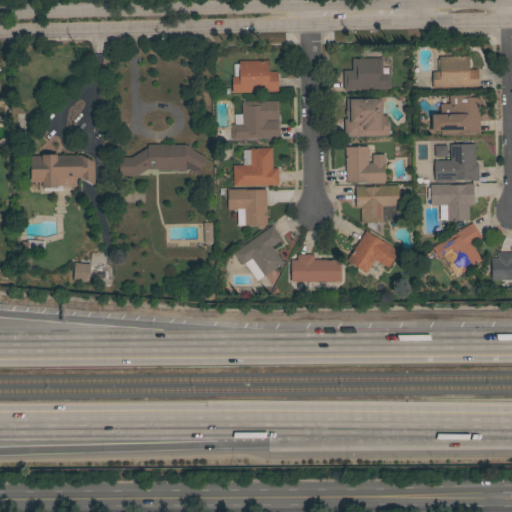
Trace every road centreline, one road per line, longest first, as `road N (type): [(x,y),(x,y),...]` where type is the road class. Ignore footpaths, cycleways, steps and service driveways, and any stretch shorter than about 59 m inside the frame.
road 1 (motorway): [(0,449),(511,420)]
road 2 (motorway): [(0,422),(511,419)]
road 3 (primary): [(0,500),(496,499)]
road 4 (primary): [(0,33),(371,26)]
road 5 (primary): [(308,7),(0,12)]
road 6 (motorway): [(511,345),(216,347)]
road 7 (motorway): [(216,347),(0,322)]
road 8 (motorway): [(216,347),(0,347)]
road 9 (residential): [(311,212),(308,7)]
road 10 (primary): [(510,3),(341,7)]
